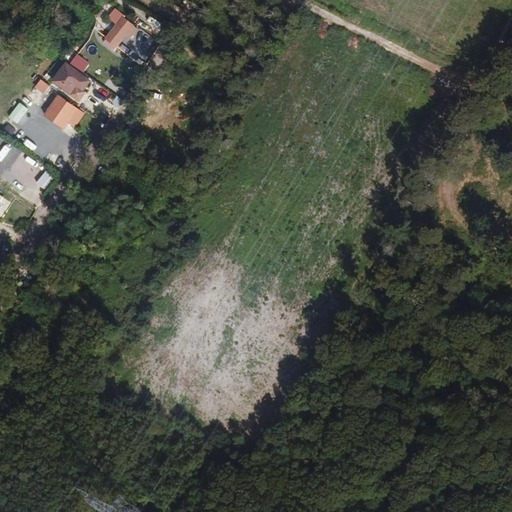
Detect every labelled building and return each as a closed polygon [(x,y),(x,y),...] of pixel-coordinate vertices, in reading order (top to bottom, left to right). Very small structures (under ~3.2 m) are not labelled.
[(117,50),(135,26),(123,17),(106,41),(117,50)] [(74,98),(86,78),(68,66),(55,85),(74,98)] [(41,80),(35,88),(45,95),(51,87),(41,80)] [(85,115),(59,98),(45,119),(64,132),(68,127),(75,131),(85,115)] [(26,103),(8,128),(17,134),(35,109),(26,103)] [(10,146),(6,144),(0,155),(0,157),(3,159),(7,151),(10,146)] [(22,152),(10,146),(7,151),(19,157),(20,155),(22,152)] [(67,164),(53,154),(48,161),(62,171),(67,164)] [(34,163),(20,155),(19,157),(12,170),(27,178),(34,163)] [(22,181),(7,173),(0,186),(15,194),(22,181)] [(35,210),(15,198),(1,222),(23,228),(35,210)] [(0,221),(10,203),(3,199),(0,203),(0,221)] [(65,293),(47,283),(38,299),(57,309),(65,293)]
